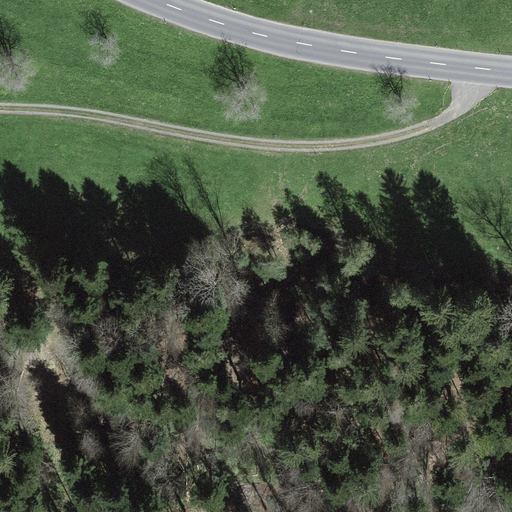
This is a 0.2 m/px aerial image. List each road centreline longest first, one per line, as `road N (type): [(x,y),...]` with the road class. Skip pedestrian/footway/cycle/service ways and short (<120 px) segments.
road 1 (track): [(0,114),(76,116),(308,150),(436,129),(464,100),(472,68)]
road 2 (unclassified): [(156,0),(331,50),(511,71)]
